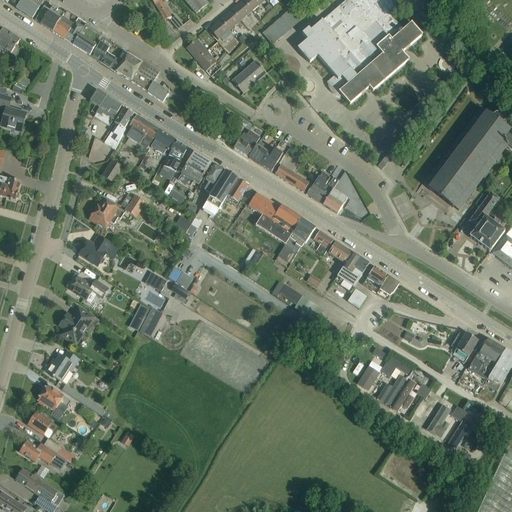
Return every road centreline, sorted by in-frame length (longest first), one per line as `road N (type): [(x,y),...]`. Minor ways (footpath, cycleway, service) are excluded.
road 1 (residential): [(0,381),(83,70)]
road 2 (tertiary): [(334,224),(83,70)]
road 3 (residential): [(470,463),(498,417),(493,410),(359,329)]
road 4 (residential): [(470,463),(346,389),(342,363),(359,329)]
road 5 (residential): [(398,243),(384,206),(352,170),(274,120)]
road 6 (tertiary): [(475,314),(334,224)]
road 7 (unclassified): [(511,313),(398,243)]
road 8 (residential): [(359,329),(381,304),(452,324),(475,314)]
